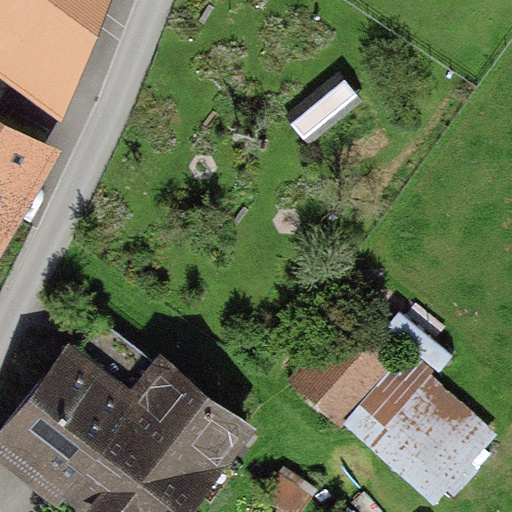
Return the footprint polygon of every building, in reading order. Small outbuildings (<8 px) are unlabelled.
[(0,0),(0,73),(62,119),(108,0),(0,0)] [(348,69),(297,111),(315,133),(366,92),(348,69)] [(0,257),(60,154),(0,119),(0,257)] [(399,354),(354,315),(298,379),(344,418),(399,354)] [(145,389),(77,336),(6,429),(114,511),(196,511),(268,419),(176,349),(145,389)]
